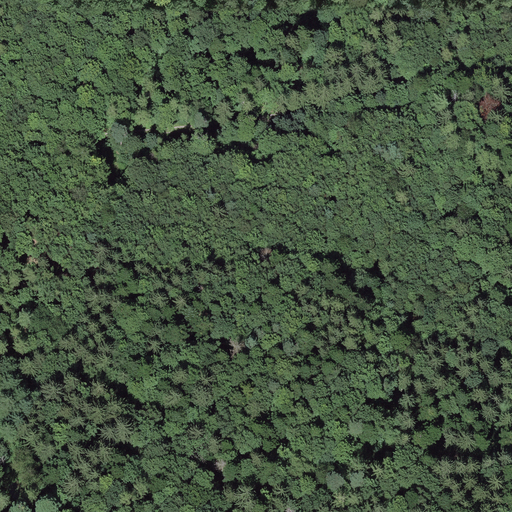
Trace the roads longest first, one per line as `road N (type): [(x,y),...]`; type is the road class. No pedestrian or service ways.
road 1 (track): [(511,65),(253,122),(0,148)]
road 2 (track): [(427,457),(133,511)]
